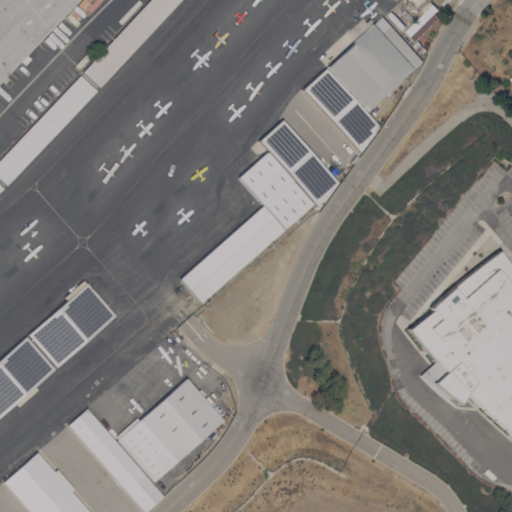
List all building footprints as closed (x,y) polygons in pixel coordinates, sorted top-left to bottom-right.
[(0,0),(77,0),(25,55),(29,59),(22,66),(18,61),(0,79),(0,0)] [(178,0),(97,87),(81,72),(148,0),(178,0)] [(420,9),(429,1),(437,9),(434,12),(439,17),(414,40),(410,36),(411,35),(407,30),(424,13),(420,9)] [(326,67),(382,16),(422,60),(366,111),(326,67)] [(426,50),(421,55),(412,45),(417,40),(426,50)] [(300,89),(323,68),(375,125),(371,130),(373,131),(357,152),(300,89)] [(0,157),(78,76),(94,91),(4,186),(0,182),(0,157)] [(257,140),(280,120),(317,162),(321,159),(338,178),(334,182),(335,182),(320,203),(318,201),(315,206),(257,140)] [(310,204),(283,229),(237,177),(265,152),(310,204)] [(198,303),(178,279),(261,206),(281,230),(198,303)] [(430,310),(427,307),(472,269),(498,251),(511,271),(511,435),(492,419),(465,394),(458,405),(448,398),(446,401),(429,388),(418,376),(432,362),(406,330),(430,310)] [(85,283),(113,315),(54,367),(26,335),(85,283)] [(0,357),(24,336),(52,369),(0,414),(0,357)] [(185,378),(221,420),(151,482),(114,441),(185,378)] [(161,496),(143,511),(141,511),(66,426),(85,409),(113,441),(161,496)] [(27,511),(2,483),(35,454),(86,511),(27,511)]
